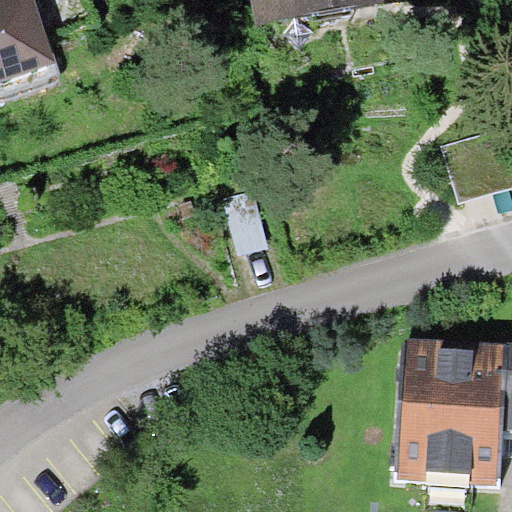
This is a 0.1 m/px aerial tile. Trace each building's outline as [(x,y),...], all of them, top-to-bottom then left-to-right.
[(0,0),(0,87),(54,71),(31,0),(0,0)] [(408,0),(254,0),(259,29),(410,5),(408,0)] [(511,167),(500,129),(440,147),(458,204),(511,187),(511,167)] [(256,191),(225,199),(240,256),(270,248),(256,191)] [(511,355),(383,350),(378,489),(493,494),(495,448),(511,448),(511,355)]
